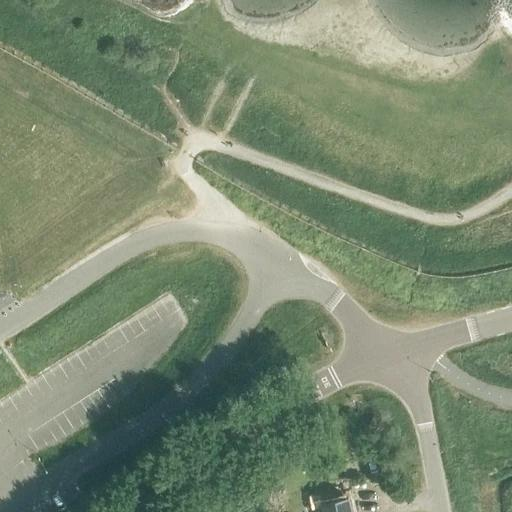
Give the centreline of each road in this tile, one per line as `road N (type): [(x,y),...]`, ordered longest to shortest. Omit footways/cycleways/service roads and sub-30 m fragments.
road 1 (unclassified): [(0,327),(152,234),(226,231),(281,270)]
road 2 (tertiary): [(129,511),(253,418),(391,356)]
road 3 (unclassified): [(391,356),(359,322),(281,270)]
road 4 (tertiary): [(391,356),(511,316)]
